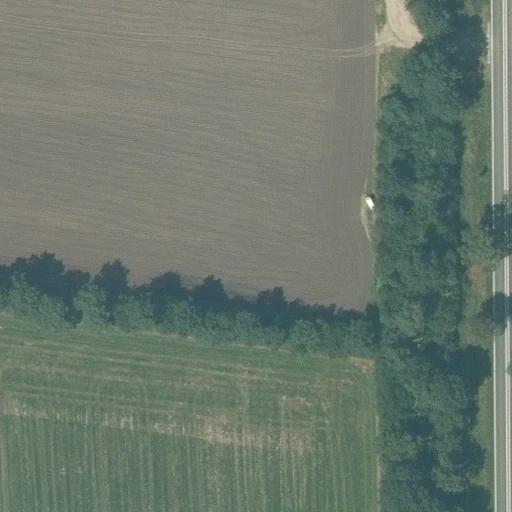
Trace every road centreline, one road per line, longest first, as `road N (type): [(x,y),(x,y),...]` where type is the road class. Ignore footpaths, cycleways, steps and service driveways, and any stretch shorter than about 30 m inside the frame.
road 1 (primary): [(508,511),(504,0)]
road 2 (track): [(511,41),(460,46),(416,38),(397,0)]
